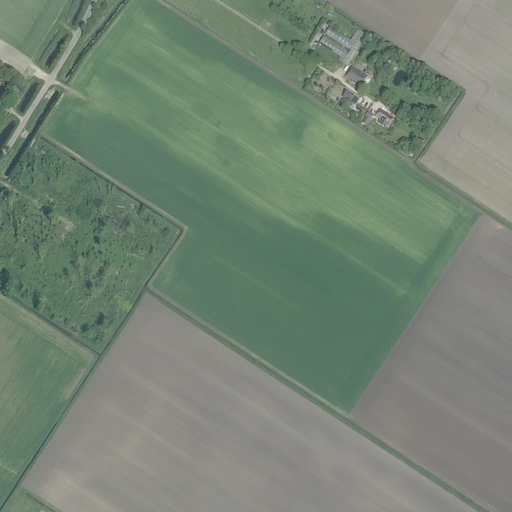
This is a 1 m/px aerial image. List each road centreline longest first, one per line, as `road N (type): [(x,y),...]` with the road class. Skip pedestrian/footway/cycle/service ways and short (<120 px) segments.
road 1 (track): [(374,103),(216,0)]
road 2 (unclassified): [(0,160),(95,0)]
